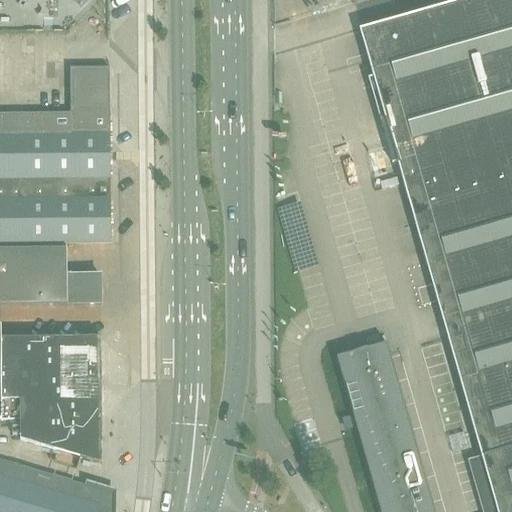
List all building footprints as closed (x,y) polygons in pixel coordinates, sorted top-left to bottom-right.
[(395,21),(360,32),(382,108),(432,284),(447,337),(473,429),(497,511),(511,511),(511,0),(469,0),(417,15),(395,21)] [(0,182),(110,181),(108,69),(70,70),(71,114),(0,114),(0,182)] [(110,244),(110,181),(0,182),(0,249),(66,249),(66,244),(110,244)] [(0,304),(53,304),(100,304),(100,277),(67,277),(67,273),(66,249),(0,249),(0,304)] [(101,380),(101,339),(0,339),(0,421),(20,421),(20,441),(94,463),(102,453),(101,398),(99,398),(99,395),(104,389),(99,384),(99,381),(101,380)] [(336,359),(353,416),(380,511),(433,511),(415,446),(405,411),(386,345),(367,350),(367,349),(355,352),(355,353),(336,359)] [(112,511),(113,494),(0,460),(0,511),(112,511)]
